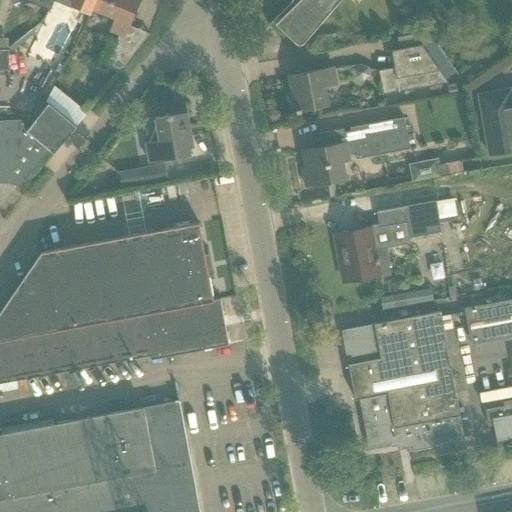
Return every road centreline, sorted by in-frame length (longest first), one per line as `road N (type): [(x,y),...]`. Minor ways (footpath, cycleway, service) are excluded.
road 1 (unclassified): [(309,511),(214,0)]
road 2 (unclassified): [(0,258),(212,0)]
